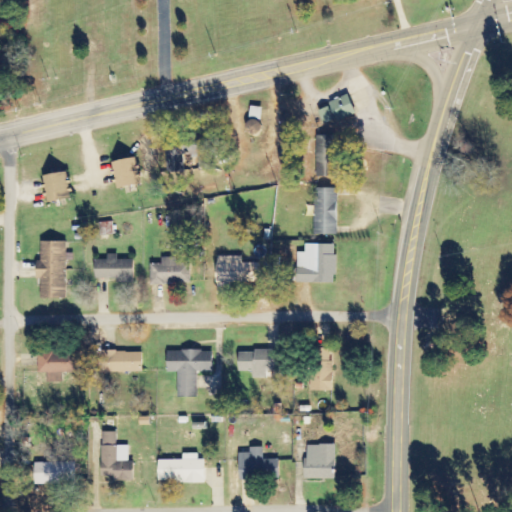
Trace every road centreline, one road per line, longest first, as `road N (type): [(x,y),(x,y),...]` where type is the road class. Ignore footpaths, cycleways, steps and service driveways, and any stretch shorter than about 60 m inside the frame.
road 1 (residential): [(395,497),(0,509),(16,316)]
road 2 (tertiary): [(0,137),(511,15)]
road 3 (tertiary): [(394,511),(412,233),(433,134),(479,24)]
road 4 (residential): [(16,316),(405,308)]
road 5 (residential): [(17,505),(16,134)]
road 6 (tertiary): [(352,53),(425,63),(438,84),(441,115)]
